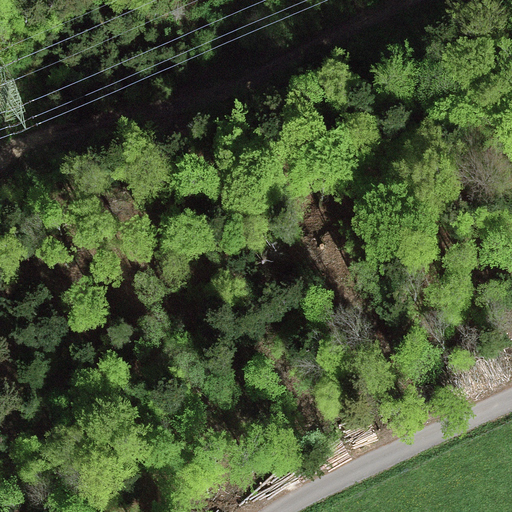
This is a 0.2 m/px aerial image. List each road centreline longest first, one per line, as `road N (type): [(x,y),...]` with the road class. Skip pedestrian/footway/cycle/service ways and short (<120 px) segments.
road 1 (track): [(0,162),(59,125),(223,87),(397,0)]
road 2 (residential): [(511,398),(284,511)]
